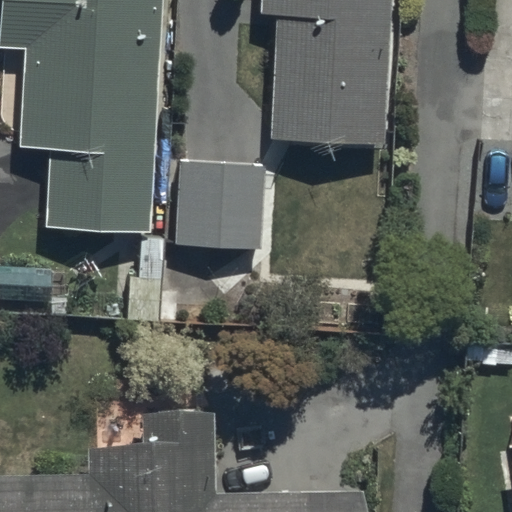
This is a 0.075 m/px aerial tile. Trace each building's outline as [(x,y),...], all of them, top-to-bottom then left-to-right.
[(48,229),(149,234),(161,0),(23,0),(16,145),(52,147),(48,229)] [(273,0),(266,150),(388,156),(395,0),(273,0)] [(264,169),(180,165),(176,245),(260,249),(264,169)] [(158,291),(160,236),(138,235),(137,246),(118,245),(115,297),(124,298),(123,323),(169,325),(171,291),(158,291)] [(0,459),(0,511),(359,511),(359,493),(213,498),(220,403),(140,409),(139,462),(0,459)]
